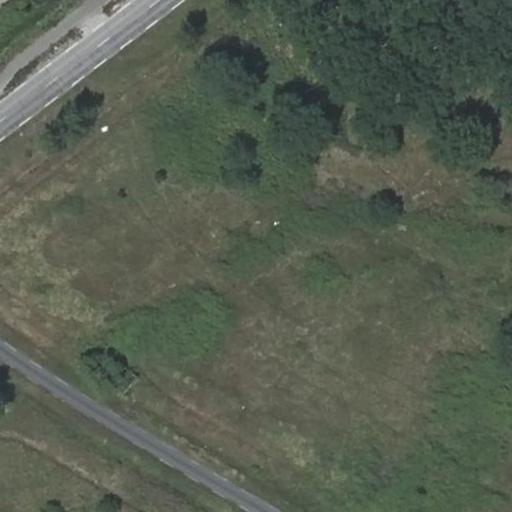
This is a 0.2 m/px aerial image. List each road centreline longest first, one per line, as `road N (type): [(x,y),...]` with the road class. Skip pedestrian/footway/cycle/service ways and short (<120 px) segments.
road 1 (residential): [(271,511),(0,342)]
road 2 (secondary): [(0,122),(160,0)]
